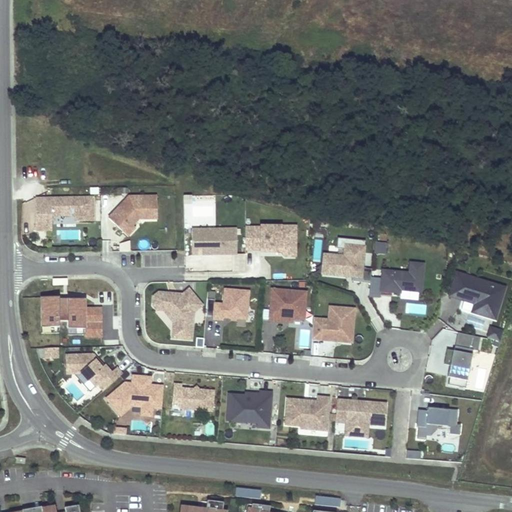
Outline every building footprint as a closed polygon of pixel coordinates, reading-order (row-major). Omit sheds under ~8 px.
[(159,194),(133,194),(112,218),(131,234),(147,217),(159,217),(159,194)] [(94,221),(93,197),(51,198),(51,216),(76,216),(76,222),(94,221)] [(295,257),(295,232),(280,232),(281,226),(260,226),(260,228),(245,228),(245,250),(261,250),(261,248),(269,248),(269,252),(280,252),(284,257),(295,257)] [(236,254),(236,229),(200,229),(200,239),(191,239),(192,255),(201,255),(201,253),(213,252),(213,255),(236,254)] [(200,239),(200,229),(191,229),(191,239),(200,239)] [(365,247),(364,247),(364,241),(337,239),(337,247),(344,248),(343,256),(323,254),(321,275),(352,277),(351,281),(361,282),(365,247)] [(118,244),(119,252),(130,251),(129,242),(118,244)] [(385,244),(375,243),(374,253),(384,254),(385,244)] [(371,278),(369,297),(380,298),(380,291),(400,293),(401,290),(421,292),(424,264),(410,263),(409,273),(382,270),(381,278),(371,278)] [(495,319),(504,288),(456,273),(449,296),(464,301),(466,295),(482,300),(478,314),(495,319)] [(247,320),(249,291),(224,289),(223,304),(214,303),(213,319),(222,320),(223,318),(247,320)] [(304,320),(306,292),(271,289),(270,308),(278,309),(277,318),(292,319),(304,320)] [(188,317),(194,312),(199,308),(199,302),(189,290),(181,297),(180,296),(178,297),(169,297),(169,294),(159,293),(154,297),(153,306),(157,310),(163,311),(174,323),(173,338),(191,339),(193,324),(188,323),(189,318),(188,317)] [(478,314),(482,300),(466,295),(464,301),(474,304),(472,312),(478,314)] [(59,297),(41,297),(41,327),(59,327),(59,321),(67,321),(67,328),(85,328),(85,335),(85,336),(101,336),(101,309),(85,309),(85,299),(67,299),(67,316),(59,317),(59,299),(59,297)] [(67,316),(67,299),(59,299),(59,317),(67,316)] [(352,335),(354,309),(329,307),(328,320),(313,319),(311,339),(326,341),(326,339),(330,339),(330,341),(342,342),(343,334),(352,335)] [(277,318),(278,309),(270,308),(269,321),(292,323),(292,319),(277,318)] [(59,327),(41,327),(41,333),(67,333),(67,335),(85,335),(85,328),(67,328),(67,321),(59,321),(59,327)] [(499,342),(503,332),(490,328),(487,338),(499,342)] [(351,343),(352,335),(343,334),(342,342),(351,343)] [(465,388),(473,350),(477,351),(480,337),(472,335),(469,349),(455,346),(454,351),(447,350),(444,364),(451,366),(448,385),(465,388)] [(57,358),(57,348),(45,348),(45,358),(57,358)] [(111,372),(105,365),(103,366),(102,368),(93,358),(93,354),(66,355),(66,374),(81,374),(84,371),(90,377),(89,379),(95,387),(98,385),(103,391),(122,374),(116,368),(111,372)] [(103,366),(93,354),(93,358),(102,368),(103,366)] [(90,377),(84,371),(81,374),(87,381),(89,379),(90,377)] [(162,409),(163,386),(150,385),(150,381),(143,380),(144,377),(133,376),(132,384),(125,383),(106,399),(121,416),(132,406),(141,407),(153,408),(162,409)] [(212,411),(213,391),(199,390),(196,393),(193,390),(181,388),(181,385),(173,385),(172,403),(179,404),(179,409),(194,410),(212,411)] [(269,428),(271,393),(260,392),(260,395),(251,394),(250,396),(245,396),(229,394),(226,420),(257,423),(257,427),(269,428)] [(326,431),(329,398),(318,397),(317,402),(308,401),(308,404),(304,403),(304,401),(287,399),(285,425),(301,426),(300,429),(326,431)] [(384,425),(386,403),(364,402),(364,405),(348,404),(348,400),(337,399),(335,422),(346,423),(345,432),(360,433),(361,423),(367,424),(384,425)] [(194,417),(194,410),(179,409),(179,404),(172,403),(171,415),(194,417)] [(152,417),(153,408),(141,407),(141,416),(152,417)] [(456,426),(457,410),(427,407),(427,411),(418,410),(417,427),(426,427),(427,424),(437,425),(456,426)] [(366,437),(367,424),(361,423),(360,433),(345,432),(345,435),(366,437)] [(192,440),(200,441),(201,424),(193,424),(192,440)] [(420,452),(406,451),(406,458),(420,459),(420,452)] [(260,499),(261,490),(237,488),(236,496),(260,499)] [(338,507),(339,498),(315,496),(314,505),(338,507)] [(221,511),(222,511),(223,502),(207,500),(205,511),(196,511),(197,509),(182,507),(181,511),(221,511)]
